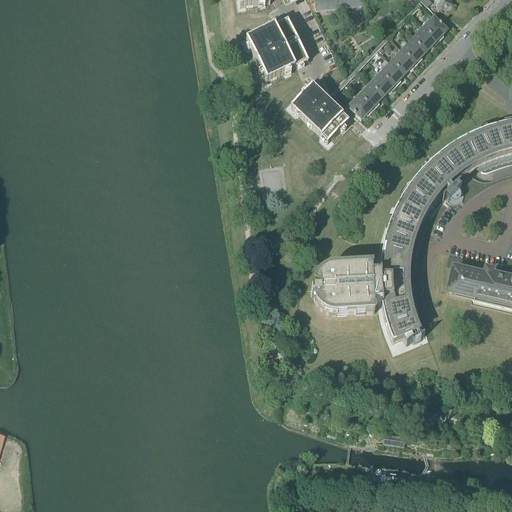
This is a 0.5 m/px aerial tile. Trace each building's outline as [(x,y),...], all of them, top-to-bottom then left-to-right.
[(239,0),(240,4),(240,10),(252,9),(252,8),(253,8),(268,7),(270,6),(269,1),(268,0),(239,0)] [(363,0),(313,0),(315,14),(364,8),(363,0)] [(418,0),(417,1),(418,2),(427,10),(431,5),(425,0),(418,0)] [(432,0),(439,13),(452,7),(447,0),(432,0)] [(433,20),(422,32),(437,45),(440,42),(439,41),(447,33),(433,20)] [(247,44),(245,45),(248,50),(254,63),(254,64),(255,64),(256,66),(256,67),(256,68),(260,76),(265,85),(271,83),(276,80),(283,76),(307,65),(299,48),(299,47),(299,46),(298,46),(297,46),(296,44),(297,43),(297,42),(296,42),(287,24),(282,27),(256,40),(256,39),(251,42),(247,44)] [(422,32),(412,43),(425,56),(433,48),(434,48),(437,45),(422,32)] [(412,43),(401,54),(415,68),(418,65),(418,64),(425,56),(412,43)] [(401,54),(390,65),(404,78),(412,70),(412,71),(415,68),(401,54)] [(390,65),(379,76),(394,90),(397,87),(396,86),(404,78),(390,65)] [(379,76),(369,88),(382,101),(390,93),(391,93),(394,90),(379,76)] [(369,88),(358,99),(372,113),(375,109),(382,101),(369,88)] [(295,106),(290,111),(307,126),(306,127),(307,127),(307,126),(311,130),(310,130),(311,130),(310,130),(311,131),(311,130),(321,140),(327,146),(331,142),(332,142),(336,137),(339,134),(348,125),(333,111),(331,109),(332,109),(331,109),(330,109),(327,106),(328,106),(327,105),(320,98),(311,90),(307,94),(299,102),(295,106),(294,106),(295,106)] [(372,113),(358,99),(347,110),(361,123),(369,115),(369,116),(372,113)] [(371,278),(371,272),(371,270),(332,272),(331,272),(329,272),(327,273),(325,274),(323,275),(322,276),(320,277),(319,278),(318,280),(317,281),(316,283),(315,284),(314,286),(314,288),(313,289),(313,290),(313,292),(313,294),(310,294),(311,299),(313,299),(313,301),(314,303),(315,304),(315,306),(316,308),(317,309),(318,311),(319,312),(321,313),(322,314),(324,315),(325,316),(327,317),(329,318),(331,318),(333,318),(334,318),(336,318),(373,316),(373,307),(380,306),(382,316),(384,323),(386,331),(389,338),(392,346),(424,332),(422,329),(421,325),(419,321),(418,317),(418,314),(417,310),(416,306),(415,301),(414,297),(413,284),(414,279),(414,275),(414,272),(414,268),(415,264),(416,259),(417,255),(418,250),(419,248),(420,244),(421,240),(423,236),(425,232),(427,228),(429,224),(431,220),(433,216),(435,214),(445,201),(447,204),(460,192),(457,189),(462,185),(466,182),(470,180),(473,177),(476,175),(477,175),(481,173),(484,171),(488,170),(492,168),(496,166),(500,165),(505,164),(509,163),(511,161),(511,126),(503,128),(495,130),(488,133),(473,138),(458,146),(452,150),(445,154),(432,164),(421,176),(410,188),(401,201),(394,215),(388,230),(385,238),(383,246),(382,254),(380,262),(380,269),(379,278),(371,278)] [(511,280),(494,277),(495,273),(493,272),(493,271),(490,271),(490,272),(487,271),(486,275),(485,277),(455,270),(451,288),(450,288),(449,294),(449,295),(511,309),(511,280)] [(384,438),(384,441),(383,446),(403,449),(404,440),(384,438)] [(372,489),(390,491),(390,489),(399,491),(401,478),(384,476),(383,485),(373,483),(372,489)]
